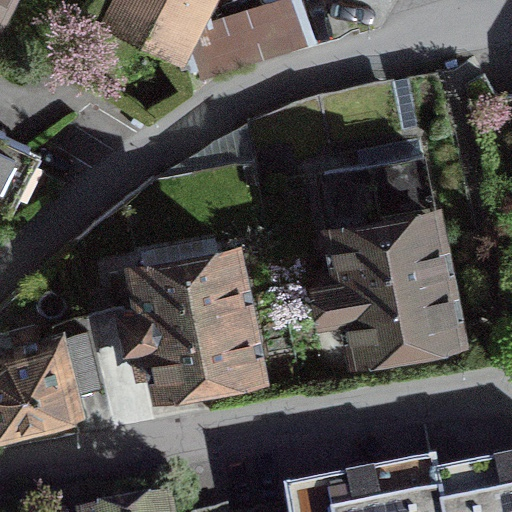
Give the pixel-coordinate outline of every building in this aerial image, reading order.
[(200,0),(97,0),(91,13),(173,54),(200,0)] [(295,0),(285,0),(193,26),(205,69),(307,40),(295,0)] [(5,130),(0,127),(0,200),(1,201),(30,145),(4,132),(5,130)] [(423,152),(325,170),(339,247),(344,274),(321,279),(327,311),(350,307),(357,343),(455,325),(423,152)] [(138,270),(117,277),(129,341),(141,338),(151,337),(159,379),(257,361),(236,248),(137,266),(138,270)] [(0,350),(0,419),(74,401),(57,333),(21,342),(5,346),(0,350)] [(511,511),(511,471),(435,488),(440,511),(511,511)] [(288,511),(440,511),(435,488),(432,472),(357,488),(286,503),(288,511)]
